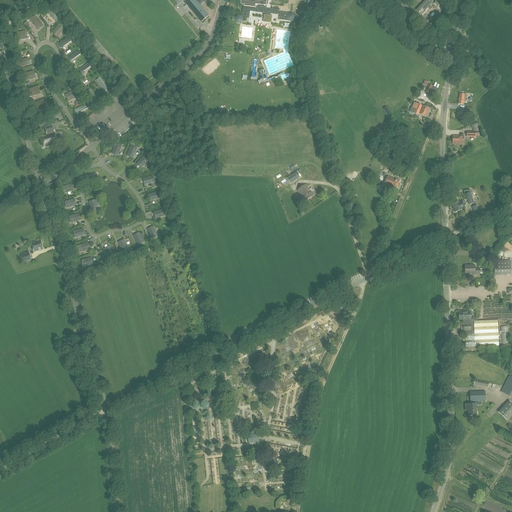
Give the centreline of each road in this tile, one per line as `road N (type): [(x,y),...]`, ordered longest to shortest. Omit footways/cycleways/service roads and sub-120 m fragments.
road 1 (unclassified): [(107,408),(443,247)]
road 2 (unclassified): [(431,511),(449,453),(443,247)]
road 3 (track): [(297,511),(321,390),(363,285)]
road 4 (unclassified): [(107,408),(42,185)]
road 5 (unclassified): [(91,144),(201,53),(224,0)]
road 6 (residential): [(102,163),(142,203),(143,220),(130,229),(100,236),(89,230),(80,180),(86,169)]
road 7 (unclassified): [(443,240),(444,109),(456,49)]
road 8 (residential): [(85,89),(52,44),(35,54),(91,144)]
road 9 (unclassified): [(42,185),(0,42)]
road 10 (track): [(0,470),(107,408)]
